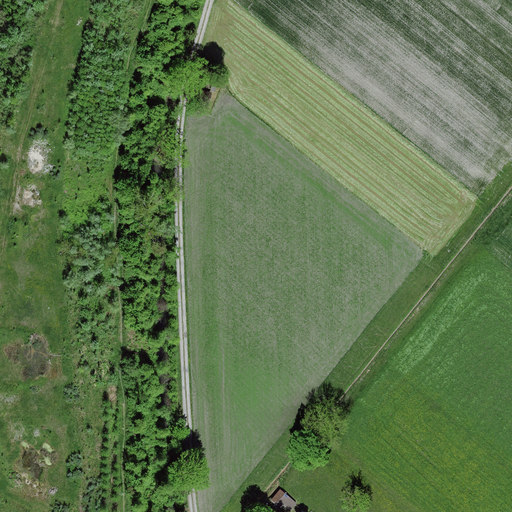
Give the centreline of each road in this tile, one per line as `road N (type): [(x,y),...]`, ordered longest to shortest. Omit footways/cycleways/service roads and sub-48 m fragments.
road 1 (track): [(193,511),(178,156),(185,87),(209,0)]
road 2 (track): [(0,281),(60,0)]
